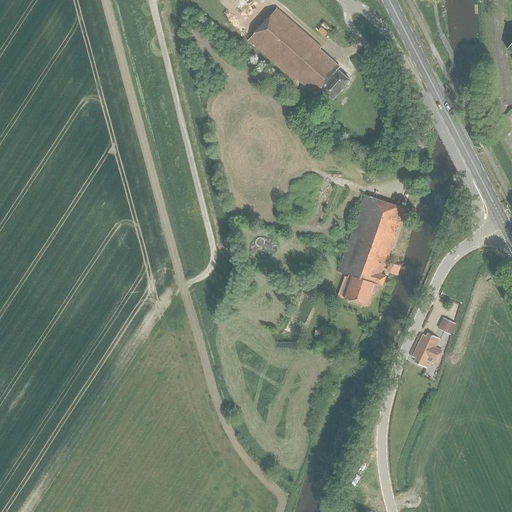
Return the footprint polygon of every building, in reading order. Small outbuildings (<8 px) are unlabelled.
[(234,0),(244,9),(251,0),(234,0)] [(333,100),(350,81),(338,70),(340,67),(319,49),(321,47),(277,9),(248,41),(296,83),(298,80),(315,95),(321,89),(333,100)] [(385,267),(405,209),(365,195),(338,272),(352,277),(345,300),(367,307),(372,293),(375,293),(377,285),(382,287),(386,276),(381,275),(384,266),(385,267)] [(337,297),(345,300),(352,277),(348,275),(347,277),(344,276),(337,297)] [(444,323),(454,327),(457,321),(446,317),(444,323)] [(435,364),(440,352),(434,349),(439,339),(428,333),(426,337),(423,335),(413,357),(416,359),(414,362),(427,368),(430,362),(435,364)]
